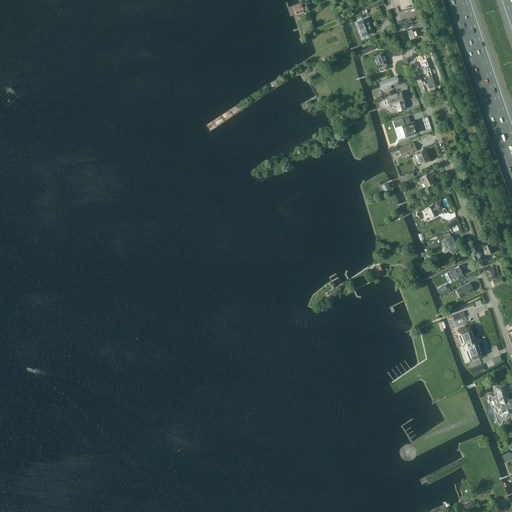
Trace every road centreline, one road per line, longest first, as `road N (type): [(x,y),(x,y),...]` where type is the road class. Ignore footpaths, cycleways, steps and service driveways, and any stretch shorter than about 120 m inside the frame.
road 1 (tertiary): [(511,356),(391,0)]
road 2 (motorway): [(459,0),(511,153)]
